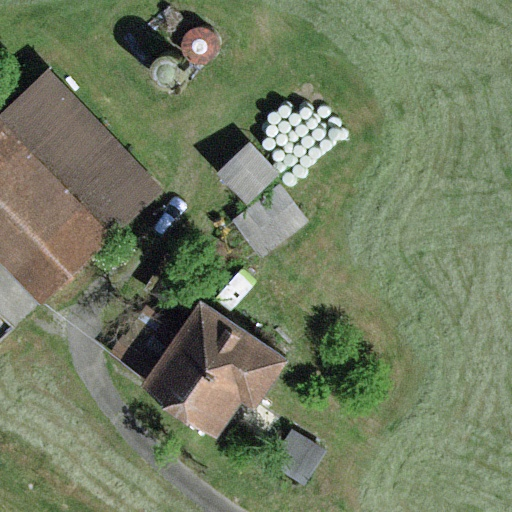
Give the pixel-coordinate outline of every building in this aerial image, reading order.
[(58,61),(11,103),(127,225),(172,184),(58,61)] [(0,91),(0,240),(52,296),(127,225),(11,103),(0,91)] [(255,198),(285,169),(255,138),(225,167),(255,198)] [(313,216),(282,181),(239,219),(270,254),(313,216)] [(213,285),(155,369),(232,422),(256,387),(269,396),(303,347),(213,285)] [(176,293),(130,336),(147,354),(192,310),(176,293)]
